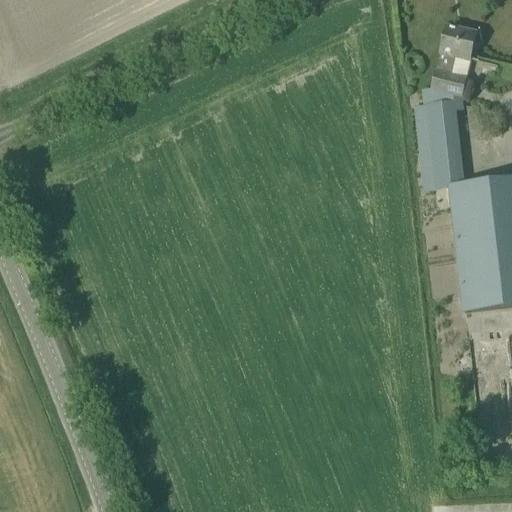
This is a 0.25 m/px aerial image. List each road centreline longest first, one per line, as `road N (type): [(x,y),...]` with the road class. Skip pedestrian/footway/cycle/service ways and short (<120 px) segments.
road 1 (unclassified): [(122,511),(0,234)]
road 2 (unclassified): [(0,111),(245,0)]
